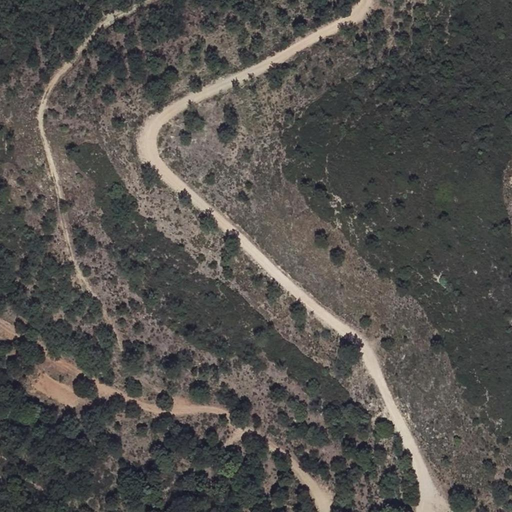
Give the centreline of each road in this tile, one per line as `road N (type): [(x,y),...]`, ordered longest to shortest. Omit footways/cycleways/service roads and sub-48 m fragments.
road 1 (track): [(422,511),(421,480),(354,339),(283,291),(154,167),(147,143),(155,119),(346,21),(368,0)]
road 2 (track): [(0,325),(137,403),(221,412),(294,463),(323,511)]
